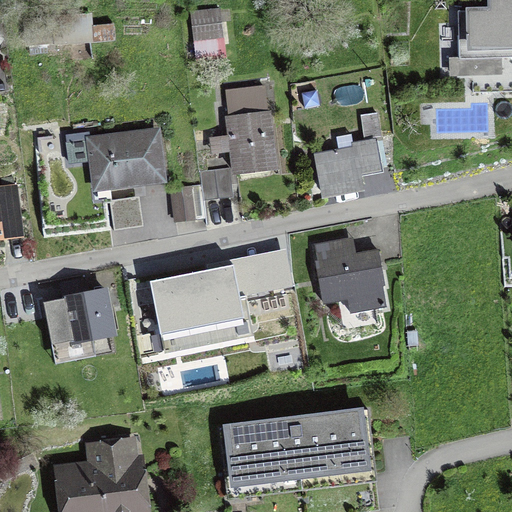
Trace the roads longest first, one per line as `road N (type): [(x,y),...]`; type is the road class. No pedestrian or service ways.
road 1 (residential): [(0,277),(511,177)]
road 2 (residential): [(401,511),(422,468),(511,440)]
